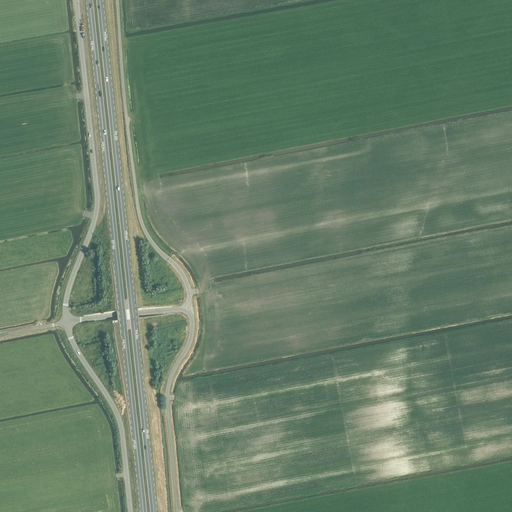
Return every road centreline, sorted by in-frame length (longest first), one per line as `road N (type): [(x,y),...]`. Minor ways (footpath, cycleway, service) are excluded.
road 1 (primary): [(153,511),(99,0)]
road 2 (primary): [(88,0),(142,511)]
road 3 (unclassified): [(65,322),(67,291),(96,206),(75,0)]
road 4 (track): [(168,259),(148,238),(137,206),(117,0)]
road 5 (unclassified): [(176,511),(167,400),(189,341),(184,310)]
road 6 (unclassified): [(129,511),(114,409),(65,322)]
